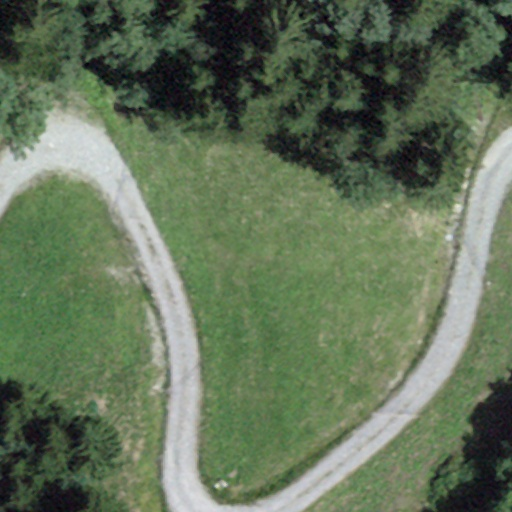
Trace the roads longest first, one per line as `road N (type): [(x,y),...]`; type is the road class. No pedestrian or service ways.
road 1 (track): [(197,511),(184,500),(179,337),(105,173),(73,145),(31,157),(0,195)]
road 2 (track): [(511,146),(492,164),(437,371),(267,511)]
